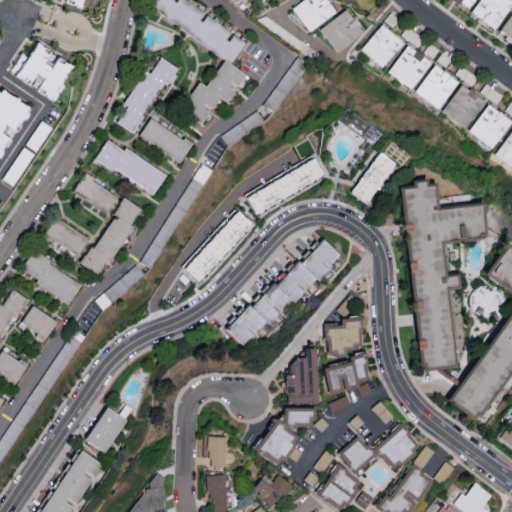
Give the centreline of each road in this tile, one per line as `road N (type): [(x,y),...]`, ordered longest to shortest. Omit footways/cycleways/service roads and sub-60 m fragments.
road 1 (residential): [(511,482),(444,432),(398,384),(386,347),(380,260),(368,235),(326,212),(298,216),(271,235)]
road 2 (residential): [(3,511),(102,367),(213,303),(271,235)]
road 3 (residential): [(0,264),(95,117),(129,0)]
road 4 (residential): [(183,511),(183,424),(192,399),(248,401)]
road 5 (residential): [(511,79),(407,0)]
